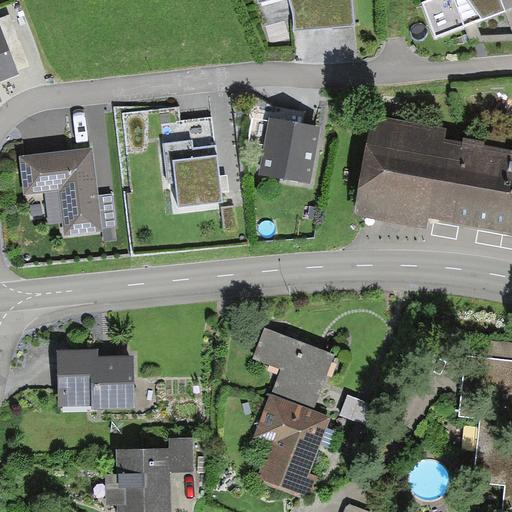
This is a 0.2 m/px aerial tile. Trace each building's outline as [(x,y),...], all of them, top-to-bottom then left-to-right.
[(249,0),(251,5),(268,0),(279,0),(286,29),(347,22),(345,0),(249,0)] [(494,0),(447,0),(419,11),(432,45),(501,19),(494,0)] [(0,79),(14,74),(0,38),(0,79)] [(317,131),(274,123),(265,172),(308,180),(317,131)] [(436,139),(365,128),(351,222),(511,245),(511,166),(433,155),(436,139)] [(212,141),(173,146),(179,205),(219,200),(212,141)] [(86,160),(12,167),(15,204),(56,201),(59,238),(93,235),(86,160)] [(331,356),(266,332),(257,357),(284,367),(257,437),(274,443),(261,478),(301,492),(329,419),(310,412),(331,356)] [(89,356),(52,359),(56,411),(127,406),(124,362),(90,365),(89,356)] [(511,511),(511,361),(466,358),(461,414),(483,416),(478,477),(511,480),(508,511),(511,511)] [(166,456),(110,456),(110,511),(166,511),(166,479),(187,478),(187,447),(165,447),(166,456)]
